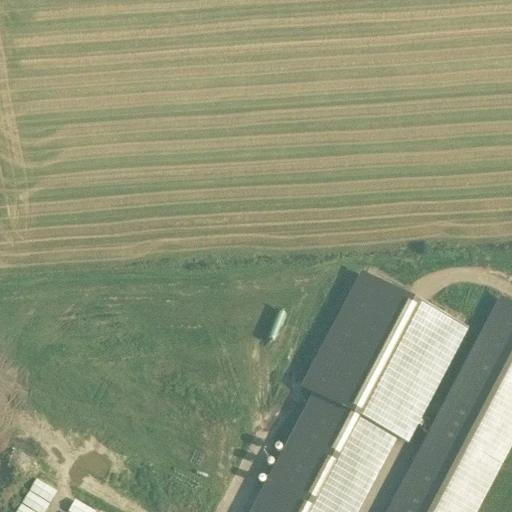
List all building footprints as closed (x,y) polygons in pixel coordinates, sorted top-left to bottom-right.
[(317,396),(295,438),(365,475),(387,433),(394,437),(404,442),(463,329),(363,277),(304,390),(317,396)] [(511,307),(502,302),(437,423),(503,456),(511,438),(511,307)] [(473,511),(503,456),(437,423),(390,511),(473,511)] [(354,511),(394,437),(387,433),(365,475),(345,511),(354,511)] [(295,438),(270,484),(323,511),(345,511),(365,475),(295,438)] [(323,511),(270,484),(255,511),(323,511)]
